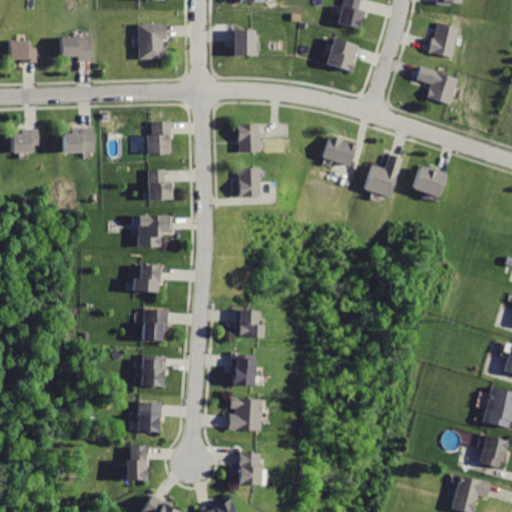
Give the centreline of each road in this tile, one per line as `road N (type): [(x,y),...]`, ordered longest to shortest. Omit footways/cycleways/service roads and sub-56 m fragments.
road 1 (residential): [(0,96),(271,91),(511,159)]
road 2 (residential): [(191,462),(204,267),(201,0)]
